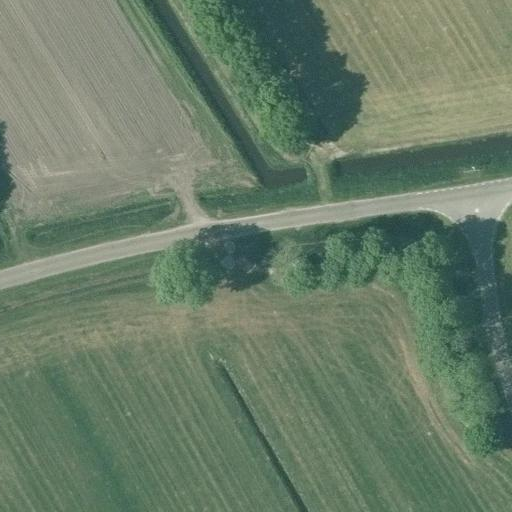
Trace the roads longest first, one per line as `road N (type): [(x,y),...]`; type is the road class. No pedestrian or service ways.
road 1 (unclassified): [(0,282),(242,225),(473,192)]
road 2 (unclassified): [(473,192),(501,381),(511,399)]
